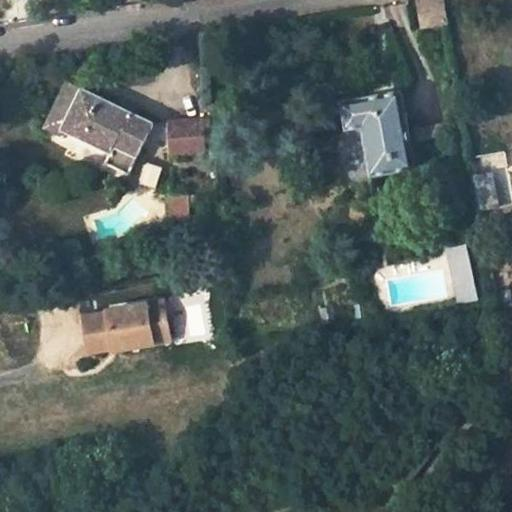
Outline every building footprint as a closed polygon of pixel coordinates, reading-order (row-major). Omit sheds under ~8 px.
[(426,24),(449,21),(446,0),(431,0),(422,1),(426,24)] [(72,114),(65,128),(112,152),(108,161),(130,173),(155,122),(69,79),(56,106),(72,114)] [(373,174),(416,166),(408,123),(402,91),(345,101),(349,127),(364,125),(373,174)] [(72,114),(56,106),(45,126),(62,135),(65,128),(72,114)] [(171,153),(214,149),(213,117),(169,121),(171,153)] [(174,219),(189,218),(188,193),(173,194),(174,219)] [(469,272),(460,273),(460,281),(470,279),(469,272)] [(209,294),(206,274),(171,280),(174,300),(209,294)] [(107,312),(82,316),(87,349),(113,345),(114,349),(165,340),(158,299),(106,307),(107,312)]
